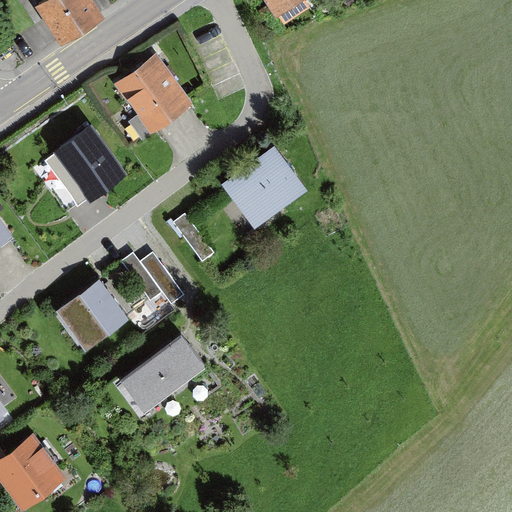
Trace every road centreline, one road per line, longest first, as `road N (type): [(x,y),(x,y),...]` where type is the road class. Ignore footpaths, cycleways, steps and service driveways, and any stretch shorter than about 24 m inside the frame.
road 1 (residential): [(0,313),(244,128),(256,108),(257,81),(219,0)]
road 2 (tertiary): [(0,109),(160,0)]
